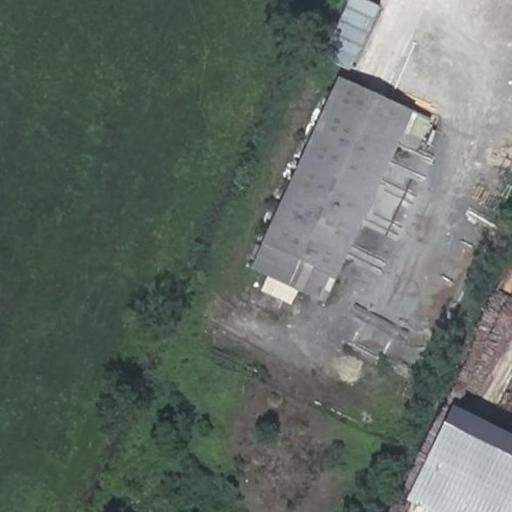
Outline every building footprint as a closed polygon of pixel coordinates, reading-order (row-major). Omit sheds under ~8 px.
[(345,27),(356,0),(343,0),(334,22),(345,27)] [(343,31),(332,26),(320,54),(322,55),(331,59),(343,31)] [(317,67),(347,80),(351,69),(331,59),(322,55),(317,67)] [(338,276),(398,142),(422,153),(437,124),(412,111),(344,81),(258,265),(329,297),(338,276)] [(434,511),(511,511),(511,431),(458,406),(414,502),(434,511)]
